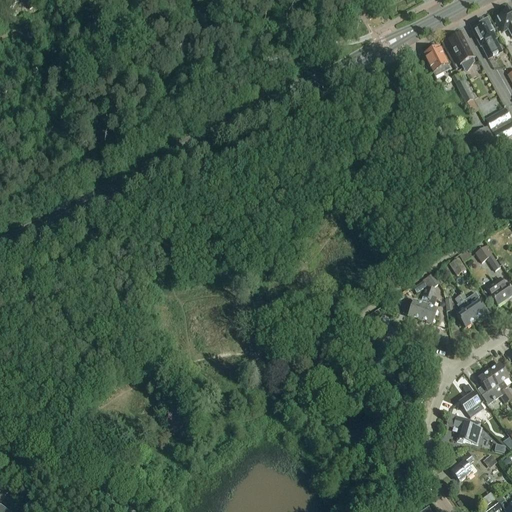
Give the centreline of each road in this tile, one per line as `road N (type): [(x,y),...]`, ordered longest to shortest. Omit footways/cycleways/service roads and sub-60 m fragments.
road 1 (primary): [(0,246),(352,62)]
road 2 (unclassified): [(129,511),(0,417)]
road 3 (residential): [(450,511),(429,475),(426,442),(440,391),(457,368)]
